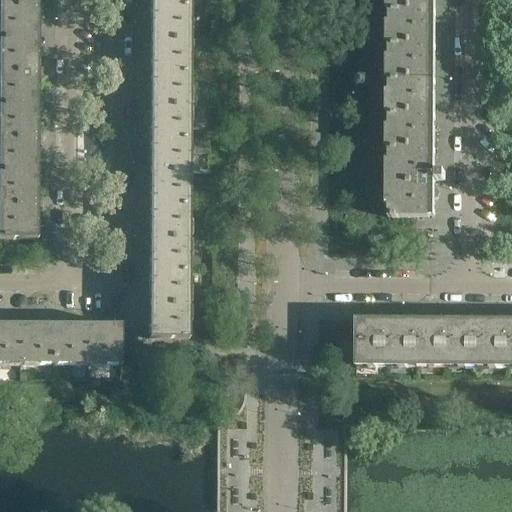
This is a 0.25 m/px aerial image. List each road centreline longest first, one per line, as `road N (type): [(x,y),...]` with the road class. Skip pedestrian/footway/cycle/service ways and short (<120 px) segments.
road 1 (residential): [(70,282),(120,283),(121,0)]
road 2 (residential): [(285,286),(288,0)]
road 3 (residential): [(463,0),(465,286)]
road 4 (residential): [(71,0),(70,282)]
road 5 (residential): [(283,511),(285,286)]
road 6 (residential): [(285,286),(465,286)]
